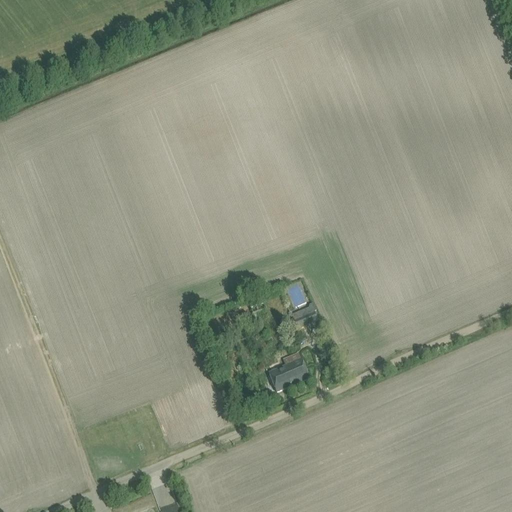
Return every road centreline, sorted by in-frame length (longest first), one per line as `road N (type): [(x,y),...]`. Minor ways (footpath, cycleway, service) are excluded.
road 1 (track): [(181,457),(511,312)]
road 2 (track): [(98,493),(0,244)]
road 3 (unclassified): [(54,511),(181,457)]
